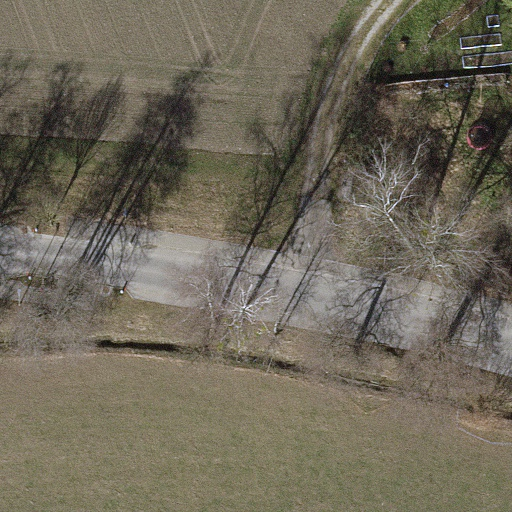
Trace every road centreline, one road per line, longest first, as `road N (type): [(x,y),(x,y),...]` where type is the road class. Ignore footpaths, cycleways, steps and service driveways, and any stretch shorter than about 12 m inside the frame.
road 1 (tertiary): [(0,250),(292,296),(511,346)]
road 2 (track): [(391,0),(340,79),(292,296)]
